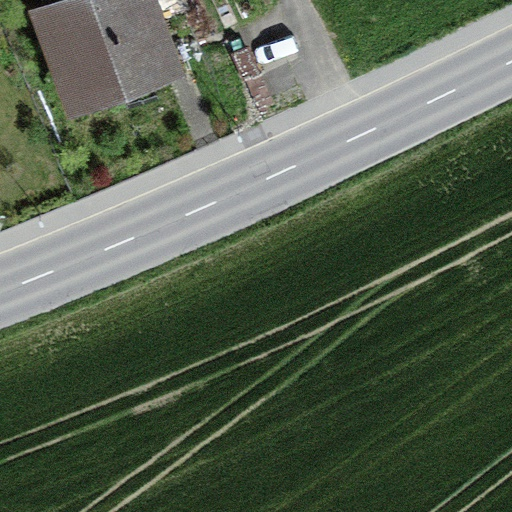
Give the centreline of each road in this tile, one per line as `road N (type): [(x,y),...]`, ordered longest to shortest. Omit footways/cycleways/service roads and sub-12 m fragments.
road 1 (secondary): [(511,62),(175,221),(0,292)]
road 2 (track): [(292,0),(363,135)]
